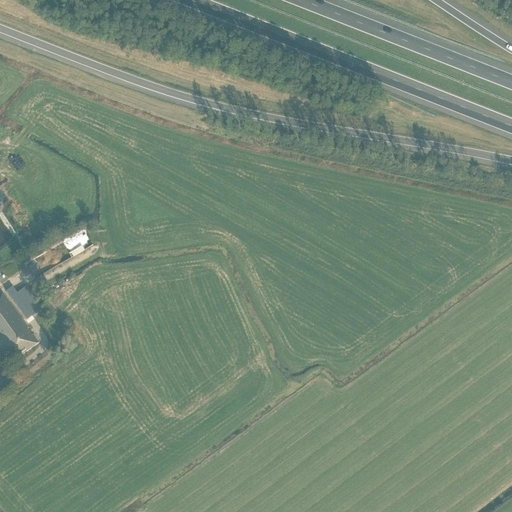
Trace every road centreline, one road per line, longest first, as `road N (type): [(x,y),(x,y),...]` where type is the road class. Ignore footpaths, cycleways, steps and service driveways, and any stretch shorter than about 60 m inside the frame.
road 1 (motorway): [(0,28),(241,112),(511,160)]
road 2 (motorway): [(190,0),(511,125)]
road 3 (motorway): [(511,82),(302,0)]
